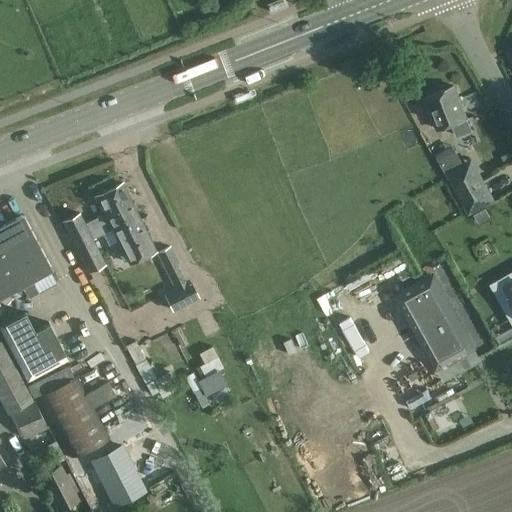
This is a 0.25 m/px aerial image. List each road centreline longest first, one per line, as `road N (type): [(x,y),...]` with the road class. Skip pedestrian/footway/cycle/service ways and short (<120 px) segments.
road 1 (residential): [(0,153),(203,511)]
road 2 (secondary): [(0,151),(357,10)]
road 3 (unclassified): [(511,113),(453,0)]
